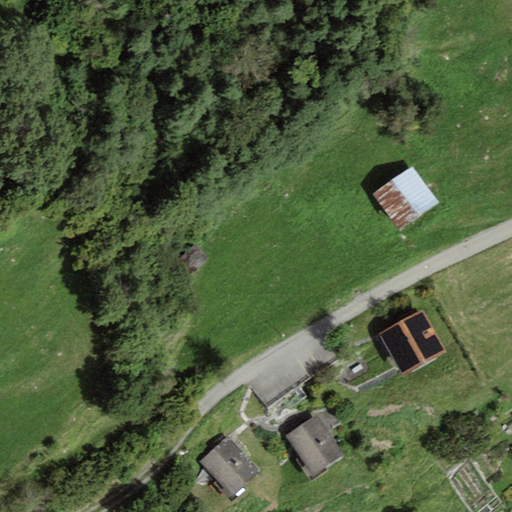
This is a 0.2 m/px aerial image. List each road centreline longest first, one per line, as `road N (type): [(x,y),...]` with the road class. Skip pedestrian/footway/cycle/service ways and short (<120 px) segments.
road 1 (residential): [(204,403),(404,282),(511,234)]
road 2 (track): [(92,511),(145,474),(204,403)]
